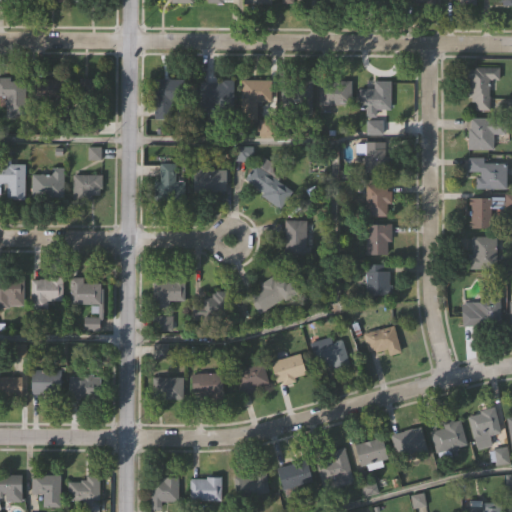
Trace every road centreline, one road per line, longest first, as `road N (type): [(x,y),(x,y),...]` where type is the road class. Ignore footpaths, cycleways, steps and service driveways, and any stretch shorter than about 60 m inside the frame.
road 1 (residential): [(511,361),(446,371),(233,431),(0,433)]
road 2 (residential): [(511,42),(0,38)]
road 3 (residential): [(123,511),(125,0)]
road 4 (residential): [(446,371),(427,273),(429,42)]
road 5 (residential): [(124,239),(0,237)]
